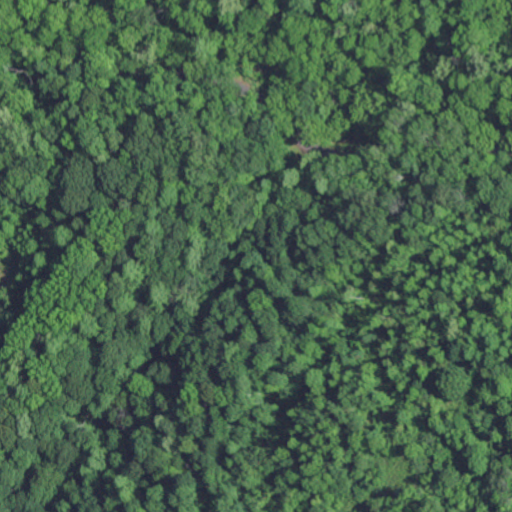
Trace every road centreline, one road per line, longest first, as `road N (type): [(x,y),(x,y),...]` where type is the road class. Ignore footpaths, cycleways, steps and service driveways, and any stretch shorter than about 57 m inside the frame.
road 1 (residential): [(0,91),(79,75),(189,75),(256,99),(312,151),(356,155),(406,139),(474,144)]
road 2 (residential): [(227,84),(393,86),(511,61)]
